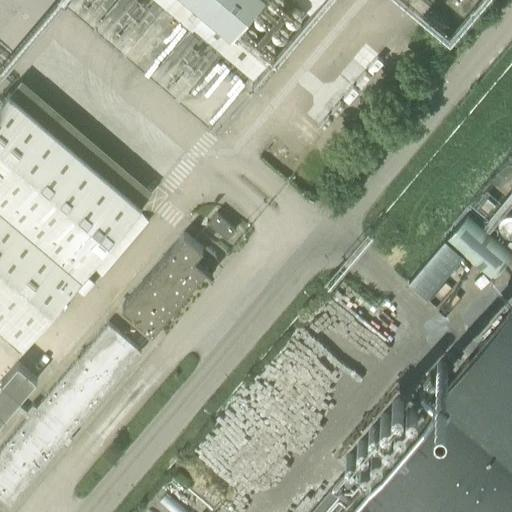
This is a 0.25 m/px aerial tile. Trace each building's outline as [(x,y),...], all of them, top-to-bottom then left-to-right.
[(166,0),(254,74),(271,54),(234,23),(254,0),(166,0)] [(472,0),(448,0),(462,12),(472,0)] [(413,39),(407,46),(423,58),(428,51),(413,39)] [(357,81),(362,85),(370,76),(365,72),(357,81)] [(344,96),(349,100),(357,91),(352,87),(344,96)] [(0,323),(24,344),(143,203),(11,91),(0,104),(0,323)] [(331,110),(336,115),(344,106),(339,101),(331,110)] [(319,124),(324,129),(332,120),(327,115),(319,124)] [(498,209),(498,206),(498,204),(498,203),(497,201),(496,200),(495,198),(493,197),(491,195),(489,195),(487,194),(486,194),(484,195),(482,195),(479,196),(477,198),(476,199),(476,200),(475,202),(474,204),(474,206),(474,209),(474,210),(475,212),(476,214),(478,215),(479,217),(481,218),(484,219),(486,219),(488,219),(490,218),(492,217),(494,216),(495,215),(496,213),(497,212),(498,211),(498,209)] [(236,227),(217,211),(209,221),(227,237),(236,227)] [(511,251),(468,213),(447,237),(493,276),(511,253),(511,251)] [(510,214),(509,214),(507,214),(505,215),(503,215),(502,216),(500,218),(499,219),(498,222),(497,224),(497,225),(497,227),(497,229),(498,231),(498,232),(500,234),(501,235),(502,236),(504,237),(506,238),(508,238),(510,238),(511,238),(511,237),(511,214),(510,214)] [(195,241),(193,240),(184,233),(121,305),(152,332),(206,269),(211,274),(212,273),(211,272),(213,270),(215,266),(216,262),(216,257),(214,253),(211,250),(209,248),(207,251),(195,241)] [(0,496),(10,505),(142,350),(108,321),(37,405),(33,402),(27,409),(18,402),(36,380),(16,364),(0,382),(0,422),(13,407),(26,417),(0,448),(0,496)] [(390,419),(374,406),(334,453),(350,466),(364,478),(413,420),(399,408),(390,419)]
